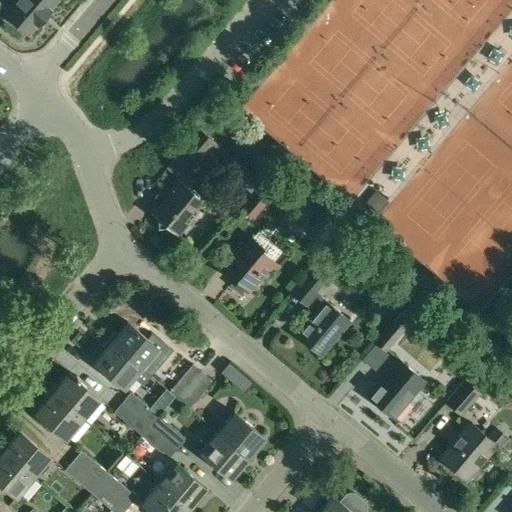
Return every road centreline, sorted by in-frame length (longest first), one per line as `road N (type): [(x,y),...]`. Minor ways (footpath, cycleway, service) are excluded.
road 1 (residential): [(325,419),(119,251)]
road 2 (residential): [(85,157),(156,121),(260,0)]
road 3 (residential): [(0,387),(119,251)]
road 4 (residential): [(435,511),(325,419)]
road 5 (residential): [(249,511),(325,419)]
